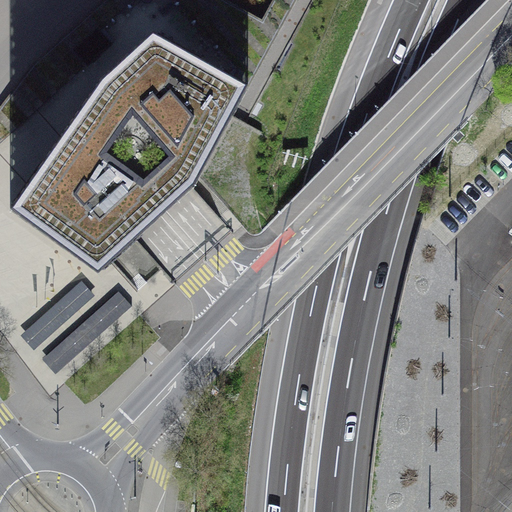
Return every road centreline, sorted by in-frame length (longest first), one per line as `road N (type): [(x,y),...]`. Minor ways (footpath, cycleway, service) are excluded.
road 1 (motorway): [(332,511),(372,265),(410,138),(467,0)]
road 2 (motorway): [(412,0),(320,258),(283,511)]
road 3 (secondary): [(511,35),(188,369)]
road 4 (secondary): [(151,511),(188,369)]
road 5 (secondary): [(188,369),(87,474)]
